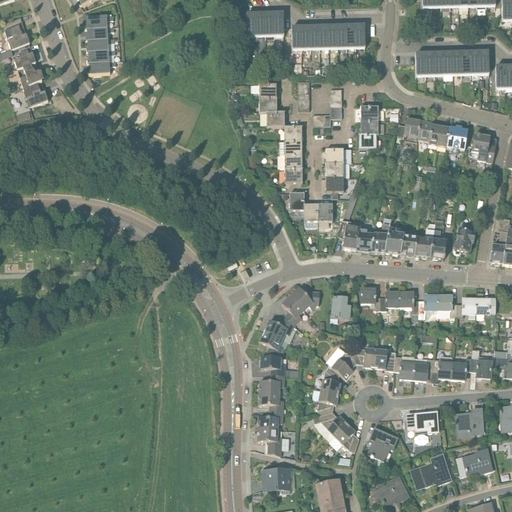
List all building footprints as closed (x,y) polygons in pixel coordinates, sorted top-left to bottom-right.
[(78,0),(80,3),(78,5),(80,8),(80,9),(94,0),(78,0)] [(421,0),(422,11),(423,11),(423,10),(432,10),(431,0),(421,0)] [(431,0),(432,10),(441,10),(440,0),(431,0)] [(450,10),(449,0),(440,0),(441,10),(450,10)] [(449,0),(450,10),(458,9),(458,0),(449,0)] [(467,0),(458,0),(458,9),(467,9),(467,0)] [(467,0),(467,9),(476,9),(476,0),(467,0)] [(485,0),(476,0),(476,9),(485,9),(485,0)] [(485,0),(485,9),(494,9),(495,9),(494,0),(485,0)] [(511,23),(511,1),(502,1),(502,24),(503,24),(511,23)] [(264,17),(265,39),(274,38),(273,16),(264,17)] [(273,16),(274,38),(283,38),(283,16),(282,16),(273,16)] [(246,17),(247,40),(247,39),(256,39),(255,17),(247,17),(246,17)] [(256,39),(265,39),(264,17),(255,17),(256,39)] [(85,32),(88,32),(106,31),(105,24),(113,23),(113,19),(114,19),(87,20),(88,28),(85,28),(85,31),(84,31),(85,32)] [(22,38),(21,35),(25,34),(20,20),(2,26),(4,34),(10,32),(13,41),(7,43),(10,53),(11,53),(17,51),(29,47),(26,36),(22,38)] [(363,28),(354,29),(355,51),(364,51),(364,28),(363,28)] [(327,29),(318,30),(319,52),(328,52),(327,29)] [(327,29),(328,52),(337,51),(336,29),(327,29)] [(345,29),(336,29),(337,51),(346,51),(345,29)] [(345,29),(346,51),(355,51),(354,29),(345,29)] [(85,44),(89,44),(89,43),(107,42),(106,35),(114,35),(114,31),(114,30),(106,31),(88,32),(88,39),(86,39),(86,43),(85,43),(85,44)] [(291,30),(292,53),(301,52),(301,30),(292,30),(291,30)] [(310,30),(301,30),(301,52),(310,52),(310,30)] [(310,30),(310,52),(319,52),(318,30),(310,30)] [(107,54),(107,53),(107,46),(114,46),(114,42),(115,42),(115,41),(107,42),(89,43),(89,44),(89,51),(86,51),(86,54),(86,55),(89,55),(107,54)] [(35,66),(32,55),(28,57),(27,53),(30,52),(29,47),(17,51),(11,53),(12,58),(18,56),(19,60),(13,62),(17,72),(23,70),(35,66)] [(86,67),(90,66),(108,65),(107,58),(115,57),(115,54),(116,53),(115,53),(107,53),(107,54),(89,55),(90,62),(87,62),(87,66),(86,66),(86,67)] [(488,77),(488,69),(488,54),(487,54),(487,55),(478,55),(479,77),(488,77)] [(460,55),(451,56),(452,78),(461,78),(460,55)] [(470,77),(469,55),(460,55),(461,78),(470,77)] [(478,55),(469,55),(470,77),(479,77),(478,55)] [(424,57),(425,79),(434,78),(433,56),(424,57)] [(442,56),(433,56),(434,78),(443,78),(442,56)] [(452,78),(451,56),(442,56),(443,78),(452,78)] [(425,79),(424,57),(416,57),(415,57),(416,79),(425,79)] [(90,66),(90,74),(88,74),(88,77),(87,77),(87,78),(110,77),(110,74),(108,75),(108,69),(116,69),(115,66),(116,66),(116,64),(108,65),(90,66)] [(37,86),(41,85),(42,85),(38,75),(37,75),(36,72),(37,72),(35,66),(23,70),(26,79),(20,81),(23,91),(29,89),(37,86)] [(496,69),(495,69),(495,92),(496,92),(505,91),(504,69),(496,69)] [(41,95),(40,92),(43,91),(41,85),(37,86),(29,89),(23,91),(26,100),(29,110),(48,104),(45,94),(41,95)] [(258,87),(258,101),(277,101),(276,101),(276,88),(276,87),(258,87)] [(258,115),(266,115),(276,115),(276,102),(277,102),(277,101),(258,101),(258,115)] [(360,111),(360,124),(378,124),(378,111),(378,110),(360,110),(360,111)] [(266,115),(266,130),(284,129),(284,115),(276,115),(266,115)] [(397,124),(397,116),(389,116),(389,124),(397,124)] [(417,146),(417,143),(419,124),(406,122),(405,129),(398,127),(395,140),(402,141),(403,138),(406,138),(405,144),(417,146)] [(360,124),(360,138),(376,138),(378,138),(378,124),(360,124)] [(417,143),(427,145),(428,145),(430,128),(431,128),(432,126),(419,124),(417,143)] [(431,128),(430,128),(428,145),(427,145),(427,147),(436,148),(439,129),(431,128)] [(284,129),(284,144),(301,144),(301,130),(302,130),(284,130),(284,129)] [(436,148),(446,150),(449,131),(439,129),(436,148)] [(460,152),(464,153),(467,134),(461,133),(461,130),(455,130),(455,132),(449,131),(446,150),(451,151),(451,152),(450,151),(450,152),(450,153),(451,153),(451,154),(452,155),(453,156),(456,157),(457,156),(458,155),(459,154),(460,153),(460,152)] [(360,138),(358,138),(358,152),(365,152),(365,160),(370,160),(370,152),(376,152),(376,138),(360,138)] [(474,138),(472,148),(471,155),(478,157),(477,163),(492,165),(495,148),(488,147),(489,140),(474,138)] [(302,144),(301,144),(284,144),(284,158),(302,158),(302,157),(301,158),(301,144),(302,144)] [(325,153),(325,167),(343,167),(351,167),(351,152),(325,152),(325,153)] [(279,172),(284,172),(302,172),(302,171),(301,171),(301,158),(302,158),(284,158),(279,158),(279,172)] [(256,159),(248,160),(250,172),(257,171),(256,159)] [(325,167),(326,181),(343,181),(343,167),(325,167)] [(302,172),(284,172),(284,186),(302,186),(302,185),(301,172),(302,172)] [(343,181),(326,181),(326,194),(325,194),(325,195),(331,195),(337,195),(343,195),(343,181)] [(352,194),(343,220),(349,222),(357,198),(354,197),(354,195),(352,194)] [(289,214),(303,214),(303,207),(304,207),(304,196),(303,196),(290,196),(289,196),(289,214)] [(317,207),(304,207),(303,207),(303,214),(303,225),(317,225),(317,207)] [(331,207),(317,207),(317,225),(332,225),(332,207),(331,207)] [(500,250),(492,248),(488,266),(494,267),(500,268),(500,267),(502,267),(507,233),(508,233),(509,222),(499,220),(497,233),(500,234),(498,248),(500,250)] [(373,238),(370,255),(384,257),(387,238),(388,233),(390,223),(384,221),(380,239),(373,238)] [(416,242),(414,260),(429,261),(433,233),(434,227),(426,226),(425,232),(424,240),(426,243),(416,242)] [(342,252),(344,252),(356,253),(359,231),(345,229),(342,252)] [(359,231),(356,253),(370,255),(373,238),(366,237),(367,232),(359,230),(359,231)] [(473,247),(474,238),(464,236),(465,233),(457,232),(455,244),(470,246),(473,247)] [(387,238),(384,257),(399,258),(402,239),(395,238),(395,235),(388,233),(387,238)] [(433,233),(429,261),(443,263),(445,245),(439,244),(440,234),(433,233)] [(507,233),(502,267),(511,268),(511,250),(511,248),(511,234),(508,233),(507,233)] [(402,239),(399,258),(414,260),(416,242),(415,242),(416,234),(410,234),(409,240),(402,239)] [(455,244),(453,256),(454,256),(455,256),(456,256),(456,255),(457,254),(468,256),(470,246),(455,244)] [(318,309),(318,305),(319,295),(311,294),(306,299),(300,292),(299,291),(290,299),(304,314),(309,310),(312,313),(316,309),(318,309)] [(373,313),(380,313),(380,301),(375,301),(375,299),(374,299),(374,292),(361,292),(360,306),(373,306),(373,313)] [(380,301),(380,313),(386,313),(386,310),(399,310),(399,296),(386,296),(386,301),(380,301)] [(418,323),(418,316),(418,304),(413,304),(413,303),(412,303),(412,296),(399,296),(399,310),(412,310),(412,316),(412,323),(418,323)] [(288,315),(282,321),(294,329),(302,322),(299,319),(304,314),(290,299),(281,307),(282,308),(288,315)] [(424,313),(437,313),(437,299),(424,299),(424,304),(418,304),(418,316),(424,316),(424,313)] [(451,299),(437,299),(437,313),(450,313),(450,320),(456,320),(456,307),(451,307),(451,306),(451,299)] [(332,302),(333,302),(332,317),(338,318),(337,321),(348,322),(349,310),(345,310),(346,302),(335,301),(335,300),(333,300),(332,302)] [(463,316),(475,316),(476,303),(462,303),(462,307),(456,307),(456,320),(463,320),(463,316)] [(495,332),(495,323),(495,303),(476,303),(475,316),(488,316),(488,323),(488,332),(491,332),(495,332)] [(269,323),(264,334),(282,343),(285,337),(289,338),(294,329),(282,321),(279,328),(270,324),(269,323)] [(264,360),(281,361),(281,357),(284,351),(279,349),(282,343),(264,334),(258,346),(260,346),(268,350),(264,360)] [(472,353),(471,361),(470,374),(477,375),(476,380),(490,382),(491,366),(494,366),(494,360),(478,359),(479,353),(478,353),(478,348),(473,347),(473,353),(472,353)] [(325,367),(328,369),(339,378),(345,382),(352,373),(349,371),(350,369),(355,367),(350,353),(345,355),(338,350),(325,367)] [(355,351),(350,353),(355,367),(360,365),(363,365),(362,369),(374,370),(376,353),(364,352),(355,351)] [(387,373),(394,374),(395,359),(395,355),(387,354),(386,354),(376,353),(374,370),(385,372),(385,371),(387,371),(387,373)] [(271,372),(271,379),(284,379),(285,368),(280,368),(281,361),(264,360),(262,360),(262,359),(261,359),(260,372),(261,372),(271,372)] [(400,382),(412,382),(413,367),(401,366),(402,360),(395,359),(394,374),(400,374),(399,382),(400,382)] [(504,372),(503,380),(511,381),(511,361),(506,361),(494,360),(494,366),(493,371),(504,372)] [(427,374),(432,375),(433,362),(427,362),(414,361),(414,367),(413,367),(412,382),(425,384),(426,384),(426,376),(427,376),(427,374)] [(466,374),(470,374),(471,361),(465,361),(465,367),(452,366),(451,382),(464,383),(465,375),(466,375),(466,374)] [(438,381),(451,382),(452,366),(439,365),(439,363),(433,362),(432,375),(438,375),(438,381),(438,382),(438,381)] [(323,382),(321,393),(338,397),(340,386),(335,385),(335,383),(339,378),(328,369),(325,373),(323,382)] [(284,390),(284,379),(271,379),(271,385),(261,385),(261,384),(259,384),(259,396),(279,397),(279,390),(284,390)] [(317,413),(319,419),(332,415),(331,409),(331,407),(336,408),(338,397),(321,393),(319,404),(325,405),(323,411),(317,413)] [(270,409),(269,415),(283,415),(283,404),(279,404),(279,397),(259,396),(258,409),(260,409),(270,409)] [(500,410),(501,428),(511,427),(511,407),(511,408),(511,410),(500,411),(500,410)] [(482,436),(480,412),(471,413),(471,416),(455,418),(456,435),(473,434),(473,437),(482,436)] [(258,420),(257,432),(278,433),(278,426),(282,427),(283,415),(269,415),(269,421),(258,420)] [(326,432),(334,439),(347,427),(339,419),(336,422),(334,420),(332,415),(319,419),(312,421),(313,422),(314,427),(320,425),(327,431),(326,432)] [(434,417),(406,418),(407,436),(436,434),(434,417)] [(347,427),(334,439),(342,447),(349,453),(354,455),(359,442),(353,440),(351,438),(355,435),(347,427)] [(281,442),(281,440),(277,440),(278,433),(257,432),(257,445),(258,445),(258,444),(268,445),(267,456),(280,459),(281,442)] [(368,456),(367,456),(384,463),(389,450),(392,451),(396,442),(373,433),(369,444),(372,446),(368,456)] [(463,461),(467,478),(467,477),(478,475),(478,477),(491,474),(485,454),(475,456),(476,457),(463,461)] [(320,456),(315,459),(319,464),(324,460),(320,456)] [(349,461),(335,460),(334,466),(348,468),(349,461)] [(411,473),(414,482),(418,491),(439,484),(440,487),(448,484),(440,460),(432,463),(433,466),(411,473)] [(290,492),(289,482),(289,472),(262,474),(263,494),(275,493),(290,492)] [(396,505),(407,500),(397,481),(388,486),(389,487),(372,495),(378,506),(381,504),(383,506),(385,509),(386,509),(385,508),(395,503),(396,505)] [(327,485),(316,487),(319,500),(323,499),(326,511),(343,509),(338,483),(337,483),(338,485),(327,488),(327,485)]
